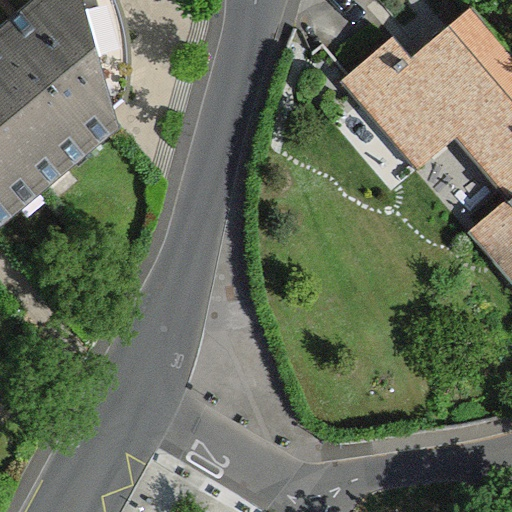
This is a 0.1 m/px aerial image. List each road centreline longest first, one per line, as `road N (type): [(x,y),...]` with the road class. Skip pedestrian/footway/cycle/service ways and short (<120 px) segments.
road 1 (residential): [(256,0),(202,220),(129,396)]
road 2 (residential): [(511,448),(294,491)]
road 3 (residential): [(129,396),(294,491)]
road 4 (residential): [(129,396),(68,511)]
